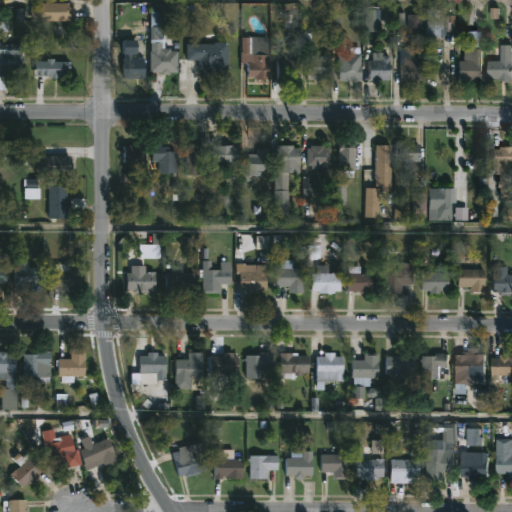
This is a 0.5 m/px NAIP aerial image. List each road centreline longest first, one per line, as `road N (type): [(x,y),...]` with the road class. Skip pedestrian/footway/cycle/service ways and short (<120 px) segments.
road 1 (residential): [(104,0),(110,372),(121,416),(169,511)]
road 2 (residential): [(511,115),(0,112)]
road 3 (residential): [(511,324),(0,323)]
road 4 (residential): [(335,511),(72,509)]
